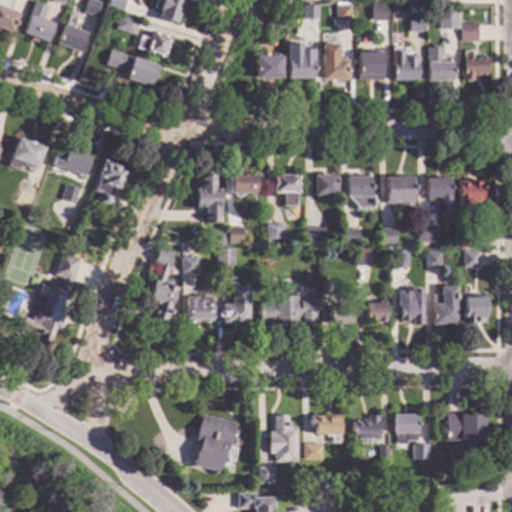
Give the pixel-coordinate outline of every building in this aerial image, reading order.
[(0,0),(12,0),(8,12),(16,15),(9,34),(0,30),(0,0)] [(123,0),(118,13),(105,8),(108,0),(123,0)] [(170,0),(180,3),(172,25),(155,19),(158,11),(148,8),(150,1),(153,2),(153,0),(170,0)] [(98,5),(93,19),(80,13),(84,1),(98,5)] [(46,8),(41,21),(51,25),(43,44),(19,35),(32,3),(46,8)] [(383,22),(368,23),(368,5),(383,5),(383,22)] [(314,21),(299,21),(300,7),(314,7),(314,21)] [(347,22),(331,22),(332,7),(348,8),(347,22)] [(278,31),(261,31),(262,10),(279,11),(278,31)] [(454,30),(436,30),(436,12),(454,13),(454,30)] [(136,22),(131,37),(112,31),(117,16),(136,22)] [(73,19),(70,29),(83,34),(77,54),(53,46),(60,26),(63,27),(66,17),(73,19)] [(418,19),(418,34),(405,34),(405,18),(418,19)] [(473,43),(457,43),(457,26),(473,25),(473,43)] [(168,39),(161,59),(133,50),(138,37),(147,40),(149,33),(168,39)] [(439,64),(448,64),(449,82),(424,82),(424,49),(439,49),(439,64)] [(154,68),(154,69),(155,71),(153,75),(151,75),(147,88),(123,80),(126,71),(117,67),(115,72),(103,67),(107,52),(154,68)] [(469,59),(483,60),(483,77),(470,77),(470,83),(459,83),(460,53),(469,53),(469,59)] [(400,57),(414,57),(413,82),(389,82),(389,54),(400,54),(400,57)] [(378,55),(378,82),(355,82),(355,55),(378,55)] [(278,80),(253,80),(252,58),(278,58),(278,80)] [(309,80),(284,80),(284,60),(309,61),(309,80)] [(342,81),(318,81),(318,62),(343,63),(342,81)] [(30,145),(41,149),(33,171),(24,169),(20,167),(19,170),(16,169),(15,171),(5,167),(15,141),(30,145)] [(87,159),(80,178),(49,167),(52,158),(60,161),(64,151),(87,159)] [(117,168),(116,171),(122,173),(116,191),(114,190),(107,211),(92,206),(96,195),(89,192),(101,161),(117,168)] [(294,207),(280,207),(280,195),(270,195),(270,176),(294,177),(294,207)] [(213,191),(217,191),(217,224),(201,224),(201,209),(193,209),(193,190),(197,190),(197,177),(212,177),(213,191)] [(257,189),(252,189),(252,195),(237,196),(235,198),(232,198),(231,195),(228,195),(228,177),(256,178),(257,189)] [(332,178),(332,197),(309,196),(310,177),(332,178)] [(366,197),(371,198),(371,210),(352,210),(352,207),(342,198),(343,179),(366,179),(366,197)] [(410,203),(409,203),(408,205),(400,205),(399,203),(390,203),(389,206),(382,206),(382,179),(410,179),(410,203)] [(447,213),(433,213),(433,202),(424,202),(424,200),(422,200),(422,180),(447,180),(447,213)] [(469,184),(480,184),(480,206),(470,206),(470,209),(465,209),(464,213),(455,213),(456,183),(464,183),(464,181),(469,181),(469,184)] [(76,191),(71,205),(58,201),(62,187),(76,191)] [(30,196),(26,209),(10,203),(15,190),(30,196)] [(281,244),(262,244),(262,226),(281,226),(281,244)] [(432,244),(415,243),(415,228),(433,229),(432,244)] [(301,229),(323,230),(323,248),(300,247),(301,229)] [(392,246),(376,245),(376,229),(378,230),(392,230),(392,246)] [(239,230),(239,245),(225,244),(225,230),(239,230)] [(354,231),(354,245),(340,245),(341,231),(354,231)] [(474,249),(458,249),(458,231),(475,232),(474,249)] [(231,267),(213,267),(213,250),(231,251),(231,267)] [(171,256),(160,285),(174,290),(162,324),(148,319),(153,306),(144,303),(156,268),(151,266),(156,251),(171,256)] [(367,267),(352,267),(351,253),(367,252),(367,267)] [(403,268),(387,268),(387,253),(403,253),(403,268)] [(436,270),(422,270),(422,253),(436,254),(436,270)] [(475,269),(459,269),(459,253),(474,253),(475,269)] [(77,262),(69,284),(68,284),(65,292),(69,294),(56,331),(52,330),(46,347),(33,342),(35,338),(16,331),(21,319),(28,321),(29,318),(32,319),(34,312),(37,314),(41,300),(34,297),(38,285),(46,288),(47,286),(56,289),(59,280),(50,277),(58,255),(77,262)] [(192,275),(178,275),(178,258),(193,259),(192,275)] [(326,297),(317,297),(317,282),(326,282),(326,297)] [(287,298),(293,298),(293,302),(312,302),(312,326),(272,326),(272,324),(256,324),(256,305),(271,305),(271,298),(277,298),(277,287),(286,287),(287,298)] [(452,327),(429,327),(428,301),(437,301),(438,289),(452,289),(452,327)] [(245,325),(217,325),(218,306),(226,305),(227,290),(245,290),(245,325)] [(411,306),(418,306),(418,326),(405,326),(405,324),(397,324),(396,307),(394,307),(394,293),(411,294),(411,306)] [(208,323),(183,323),(183,298),(192,298),(192,302),(200,302),(200,299),(209,299),(208,323)] [(482,320),(476,320),(477,323),(476,324),(471,324),(471,326),(460,325),(461,300),(483,299),(482,320)] [(381,303),(381,305),(383,306),(383,324),(376,324),(376,327),(369,327),(369,324),(362,324),(362,306),(375,306),(376,303),(381,303)] [(349,310),(349,327),(326,326),(326,309),(349,310)] [(457,416),(481,417),(480,442),(457,441),(457,443),(441,443),(442,415),(457,415),(457,416)] [(413,443),(403,443),(403,446),(392,446),(392,435),(390,435),(389,416),(413,416),(413,443)] [(231,425),(224,453),(221,452),(215,474),(189,467),(195,446),(191,444),(198,417),(231,425)] [(336,444),(328,444),(328,436),(310,437),(310,430),(307,429),(306,418),(336,417),(336,444)] [(374,418),(374,441),(365,441),(365,446),(356,446),(356,441),(348,441),(349,424),(363,423),(363,417),(374,418)] [(284,429),(293,429),(293,464),(269,464),(269,456),(265,455),(265,434),(269,434),(269,418),(284,418),(284,429)] [(316,447),(316,461),(298,461),(299,446),(316,447)] [(384,462),(374,462),(375,447),(384,448),(384,462)] [(424,461),(408,461),(408,447),(423,447),(424,461)] [(269,486),(253,486),(254,469),(259,469),(270,469),(269,486)] [(426,508),(412,509),(412,491),(426,491),(426,508)] [(354,508),(297,509),(297,493),(354,492),(354,508)] [(252,499),(270,498),(270,511),(250,511),(234,511),(234,496),(251,496),(252,499)]
